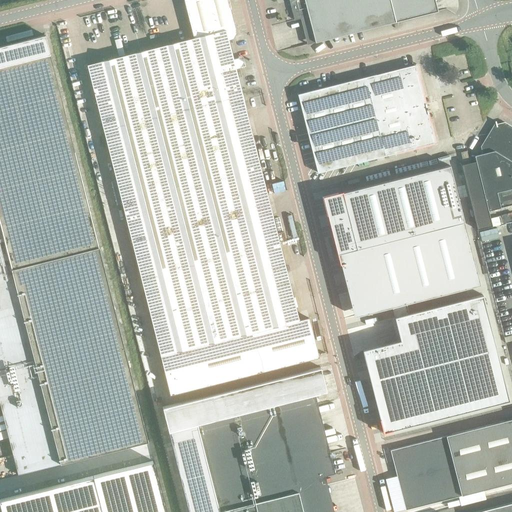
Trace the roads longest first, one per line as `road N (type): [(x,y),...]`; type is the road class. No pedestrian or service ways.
road 1 (unclassified): [(380,511),(270,74)]
road 2 (unclassified): [(270,74),(482,21)]
road 3 (unknown): [(365,450),(511,410)]
